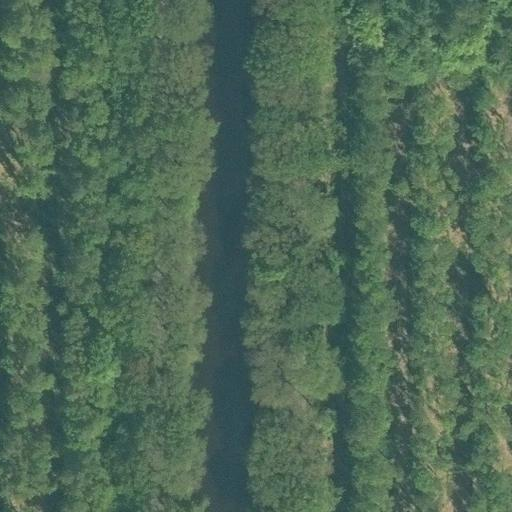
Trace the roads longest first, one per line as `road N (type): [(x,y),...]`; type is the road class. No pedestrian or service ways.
road 1 (track): [(157,0),(155,511)]
road 2 (unclassified): [(296,511),(298,0)]
